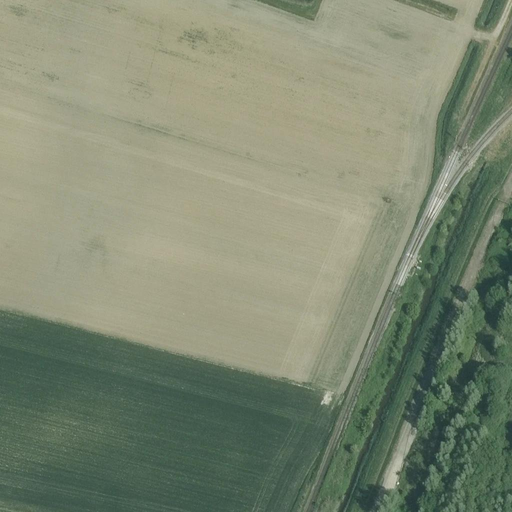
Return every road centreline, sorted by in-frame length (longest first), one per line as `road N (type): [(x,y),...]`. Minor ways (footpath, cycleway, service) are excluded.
road 1 (track): [(337,511),(479,188),(511,175)]
road 2 (track): [(511,3),(460,124)]
